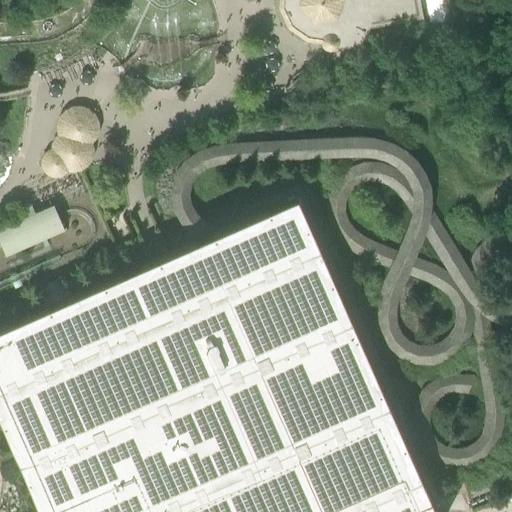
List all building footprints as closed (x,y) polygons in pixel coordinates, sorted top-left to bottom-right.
[(280,0),(280,8),(289,28),(307,40),(322,41),(322,42),(324,42),(324,38),(322,37),(322,36),(323,35),(324,33),(326,32),(327,32),(329,31),(330,31),(332,31),(334,31),(335,32),(336,33),(338,34),(338,36),(339,37),(340,39),(340,40),(343,40),(343,38),(343,37),(343,35),(343,33),(344,32),(345,31),(347,30),(348,29),(350,28),(351,28),(353,28),(355,28),(356,28),(355,27),(353,26),(352,24),(351,23),(350,21),(350,19),(350,17),(350,15),(350,14),(351,12),(352,10),(353,9),(355,8),(357,7),(358,6),(360,5),(362,5),(364,6),(362,0),(280,0)] [(343,38),(343,40),(340,40),(340,39),(339,37),(338,36),(338,34),(336,33),(335,32),(334,31),(332,31),(330,31),(329,31),(327,32),(326,32),(324,33),(323,35),(322,36),(322,37),(324,38),(324,42),(322,42),(322,44),(323,45),(324,47),(326,48),(327,48),(329,49),(330,49),(332,49),(334,49),(335,48),(336,47),(347,46),(348,47),(350,47),(352,48),(353,48),(355,47),(357,47),(360,44),(361,43),(362,41),(362,40),(363,38),(363,36),(362,35),(366,29),(368,28),(369,27),(371,26),(424,16),(420,0),(362,0),(364,6),(362,5),(360,5),(358,6),(357,7),(355,8),(353,9),(352,10),(351,12),(350,14),(350,15),(350,17),(350,19),(350,21),(351,23),(352,24),(353,26),(355,27),(356,28),(355,28),(353,28),(351,28),(350,28),(348,29),(347,30),(345,31),(344,32),(343,33),(343,35),(343,37),(343,38)] [(46,172),(50,174),(54,175),(61,174),(67,169),(77,168),(85,166),(92,159),(94,155),(95,148),(93,141),(98,136),(100,127),(98,118),(92,110),(86,106),(76,105),(68,107),(61,113),(57,121),(57,132),(58,133),(53,138),(51,146),(51,148),(47,150),(43,155),(41,161),(42,167),(46,172)] [(428,179),(406,144),(365,133),(209,142),(175,163),(168,189),(168,196),(175,197),(186,197),(192,175),(215,160),(371,152),(385,174),(385,173),(406,206),(382,294),(382,297),(400,296),(420,224),(447,266),(470,272),(469,267),(429,203),(428,179)] [(436,511),(296,193),(204,233),(172,247),(158,253),(144,258),(125,267),(41,305),(0,323),(0,418),(4,427),(31,488),(36,500),(41,511),(436,511)] [(32,213),(0,225),(0,238),(1,241),(6,253),(40,240),(44,238),(48,237),(66,229),(61,216),(55,204),(32,213)]
